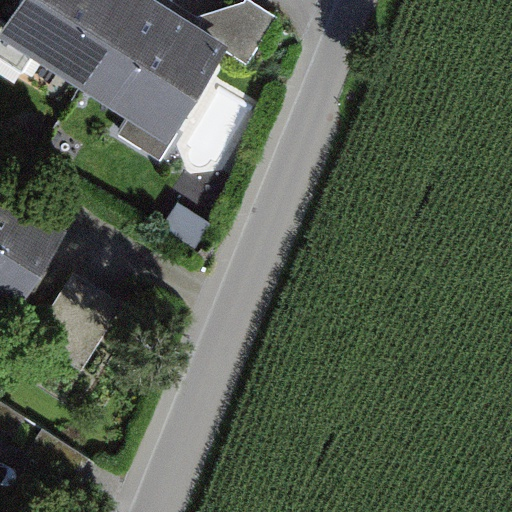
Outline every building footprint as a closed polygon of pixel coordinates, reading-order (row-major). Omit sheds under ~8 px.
[(80,90),(137,0),(24,0),(3,36),(80,90)] [(231,45),(155,0),(137,0),(80,90),(173,144),(231,45)] [(71,235),(0,188),(0,321),(10,328),(71,235)] [(126,306),(75,273),(32,340),(82,372),(126,306)] [(27,419),(0,402),(0,403),(0,429),(15,439),(27,419)] [(90,460),(44,431),(26,459),(72,488),(90,460)]
